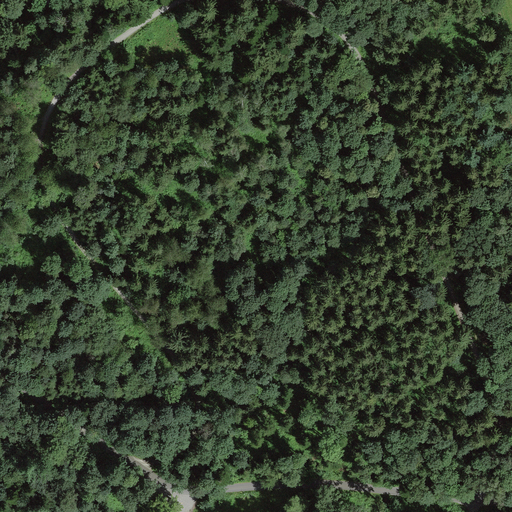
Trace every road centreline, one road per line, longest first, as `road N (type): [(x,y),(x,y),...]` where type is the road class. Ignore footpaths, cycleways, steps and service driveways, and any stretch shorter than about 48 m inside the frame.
road 1 (track): [(473,511),(471,498),(494,444),(492,395),(364,69),(322,19),(276,0)]
road 2 (unclassified): [(0,367),(173,486),(314,482),(511,498)]
road 3 (track): [(40,150),(57,213),(186,372),(195,395),(193,435),(180,450),(138,468)]
road 4 (track): [(182,0),(75,75),(49,112),(40,150)]
